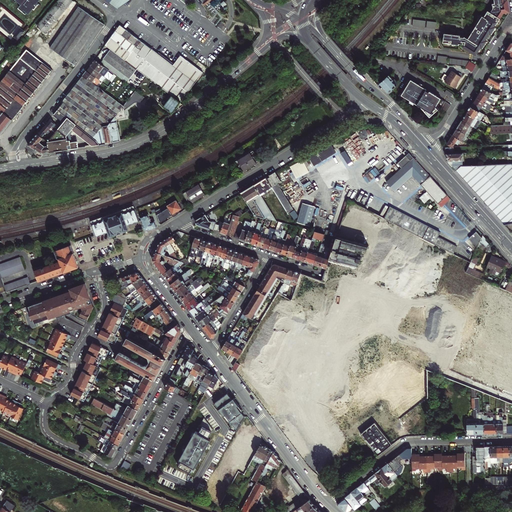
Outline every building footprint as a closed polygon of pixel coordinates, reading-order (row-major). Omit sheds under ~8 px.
[(35,5),(38,1),(39,2),(40,0),(11,0),(14,2),(14,3),(19,7),(17,10),(20,13),(21,12),(24,15),(26,16),(31,10),(32,11),(34,8),(35,8),(33,7),(35,5)] [(72,1),(71,0),(58,0),(37,26),(46,33),(72,1)] [(105,0),(117,9),(124,0),(105,0)] [(124,0),(117,9),(122,12),(131,0),(124,0)] [(494,0),(494,3),(492,3),(493,8),(490,12),(488,11),(484,17),(480,15),(474,25),(476,26),(473,30),(472,32),(468,39),(464,37),(464,38),(460,37),(460,35),(444,33),(443,43),(459,45),(459,43),(465,44),(464,46),(470,50),(473,52),(475,53),(480,46),(483,48),(485,44),(487,41),(484,39),(485,38),(487,34),(488,32),(491,34),(495,27),(493,26),(495,24),(496,25),(497,22),(500,19),(500,18),(499,17),(503,12),(508,11),(508,10),(506,0),(505,0),(506,0),(505,0),(494,0)] [(79,6),(50,48),(76,66),(104,24),(79,6)] [(420,20),(408,19),(407,26),(420,27),(420,20)] [(120,24),(115,31),(136,47),(136,46),(122,35),(127,30),(120,24)] [(20,29),(13,37),(17,40),(23,32),(20,29)] [(136,46),(136,47),(127,60),(137,68),(152,49),(127,30),(122,35),(136,46)] [(126,61),(127,60),(136,47),(115,31),(110,39),(105,45),(110,49),(126,61)] [(499,60),(502,60),(511,58),(511,42),(511,43),(499,60)] [(153,48),(152,49),(174,65),(175,64),(153,48)] [(27,49),(0,82),(0,134),(0,135),(3,131),(53,70),(27,49)] [(124,74),(131,65),(126,61),(110,49),(107,54),(103,58),(124,74)] [(174,65),(152,49),(137,68),(137,69),(146,76),(154,82),(161,87),(172,96),(181,102),(192,87),(194,85),(198,79),(203,73),(181,56),(175,64),(174,65)] [(103,58),(100,63),(109,70),(114,74),(117,76),(120,79),(124,74),(103,58)] [(90,66),(104,76),(109,70),(95,60),(93,63),(90,66)] [(126,61),(131,65),(137,69),(137,68),(127,60),(126,61)] [(88,68),(87,70),(100,80),(102,82),(106,78),(104,76),(90,66),(88,68)] [(100,80),(87,70),(85,73),(83,75),(96,85),(100,80)] [(461,77),(452,71),(445,82),(455,89),(457,85),(456,85),(458,82),(461,77)] [(389,74),(388,75),(380,83),(384,88),(388,93),(390,91),(394,87),(397,84),(395,81),(394,81),(395,80),(389,74)] [(58,110),(94,139),(98,142),(99,145),(103,144),(105,143),(112,142),(109,125),(123,106),(105,92),(101,89),(96,85),(83,75),(63,101),(64,102),(58,110)] [(487,80),(486,83),(492,86),(497,89),(500,89),(500,83),(499,83),(495,81),(489,77),(487,80)] [(425,90),(426,89),(423,87),(424,85),(420,82),(419,84),(411,79),(410,80),(409,78),(406,83),(408,84),(404,90),(402,89),(398,95),(404,99),(405,97),(409,100),(408,102),(413,105),(414,103),(416,104),(418,105),(417,106),(419,107),(419,106),(420,106),(429,117),(437,110),(439,112),(441,108),(438,106),(442,99),(429,91),(428,92),(425,90)] [(500,89),(503,89),(511,88),(511,81),(501,82),(500,83),(500,89)] [(161,87),(154,82),(150,87),(157,93),(161,87)] [(482,88),(489,92),(492,86),(486,83),(482,88)] [(495,95),(489,92),(482,88),(481,90),(479,93),(492,100),(495,101),(497,101),(498,95),(495,95)] [(135,90),(123,106),(109,125),(112,142),(116,141),(121,140),(116,120),(133,116),(131,113),(130,110),(131,108),(132,106),(133,104),(135,103),(137,102),(140,102),(142,103),(144,97),(135,90)] [(492,100),(479,93),(478,95),(476,98),(485,103),(487,101),(490,103),(492,100)] [(161,94),(160,95),(177,108),(179,105),(181,102),(172,96),(169,100),(161,94)] [(177,108),(160,95),(159,96),(164,99),(167,102),(164,107),(172,113),(173,112),(177,108)] [(489,105),(485,103),(476,98),(475,100),(473,102),(481,107),(489,111),(492,106),(489,105)] [(472,105),(471,107),(478,111),(481,107),(473,102),(472,105)] [(469,110),(467,113),(479,120),(483,114),(478,111),(471,107),(469,110)] [(56,132),(52,137),(48,142),(50,152),(74,148),(79,148),(78,141),(72,142),(67,129),(68,127),(92,146),(99,145),(98,142),(94,139),(58,110),(53,114),(63,123),(60,127),(56,132)] [(479,120),(467,113),(464,117),(462,120),(471,125),(473,126),(477,128),(481,121),(479,120)] [(46,123),(56,132),(60,127),(50,119),(48,121),(46,123)] [(467,131),(471,125),(462,120),(459,125),(457,129),(465,133),(468,135),(469,133),(467,131)] [(42,128),(52,137),(56,132),(46,123),(44,126),(42,128)] [(511,124),(511,125),(490,126),(490,134),(511,132),(511,124)] [(279,144),(295,132),(291,127),(275,139),(279,144)] [(43,138),(48,142),(52,137),(42,128),(40,131),(38,133),(43,138)] [(455,132),(453,135),(461,139),(464,141),(466,139),(463,137),(465,133),(457,129),(455,132)] [(34,149),(40,142),(43,138),(38,133),(35,137),(28,145),(32,147),(34,149)] [(461,139),(453,135),(450,140),(447,144),(452,147),(455,142),(458,144),(461,139)] [(50,152),(48,142),(44,142),(44,143),(42,143),(40,142),(34,149),(41,153),(43,153),(50,152)] [(320,150),(309,157),(314,165),(336,152),(331,144),(320,150)] [(246,170),(250,167),(256,164),(260,161),(252,149),(233,161),(241,173),(246,170)] [(463,166),(463,153),(454,153),(446,153),(447,157),(448,163),(456,171),(461,166),(463,166)] [(413,158),(410,160),(406,156),(398,163),(402,168),(387,182),(395,191),(413,175),(427,191),(435,200),(441,207),(450,198),(440,187),(431,177),(413,158)] [(309,172),(303,160),(290,167),(293,172),(290,174),(294,180),(309,172)] [(504,225),(511,223),(511,163),(463,166),(461,166),(456,171),(504,225)] [(272,187),(289,215),(291,214),(289,212),(293,209),(281,189),(282,188),(281,187),(278,183),(281,181),(275,172),(271,174),(266,177),(272,187)] [(260,194),(272,187),(266,177),(261,181),(254,185),(260,194)] [(195,201),(199,198),(204,196),(208,193),(201,181),(182,192),(189,204),(195,201)] [(276,221),(260,194),(254,185),(248,188),(241,193),(255,214),(254,215),(276,221)] [(435,200),(427,191),(419,198),(424,204),(430,198),(433,202),(435,200)] [(178,199),(167,206),(168,208),(174,217),(177,215),(178,214),(177,212),(183,208),(178,199)] [(334,236),(337,237),(350,200),(347,199),(334,236)] [(302,203),(297,223),(309,226),(314,206),(302,203)] [(133,205),(91,221),(92,225),(104,220),(109,218),(113,217),(117,215),(122,213),(122,214),(135,209),(133,205)] [(385,218),(417,235),(454,253),(458,246),(439,236),(441,232),(391,207),(385,218)] [(170,219),(174,217),(168,208),(162,212),(160,209),(156,211),(160,223),(169,217),(170,219)] [(92,225),(95,234),(96,237),(109,232),(110,236),(115,234),(119,232),(123,231),(128,230),(126,226),(139,221),(135,209),(122,214),(122,213),(117,215),(113,217),(109,218),(104,220),(95,223),(92,225)] [(233,214),(230,224),(226,234),(230,236),(232,236),(233,234),(239,216),(233,214)] [(145,230),(153,229),(154,228),(157,227),(155,222),(152,222),(150,216),(149,216),(148,215),(140,217),(145,230)] [(206,215),(205,215),(202,217),(196,220),(196,224),(214,230),(216,222),(213,221),(213,222),(209,220),(208,218),(209,217),(208,215),(206,215)] [(240,236),(239,239),(242,240),(245,241),(252,223),(245,221),(240,236)] [(252,223),(245,241),(249,242),(251,243),(255,232),(252,231),(255,222),(252,221),(252,223)] [(224,222),(221,232),(223,233),(226,234),(230,224),(224,222)] [(255,232),(251,243),(255,244),(257,245),(263,227),(260,226),(261,224),(258,223),(255,232)] [(272,250),(275,251),(282,230),(283,228),(277,226),(274,234),(274,236),(269,249),(272,250)] [(266,228),(263,227),(257,245),(260,246),(263,247),(268,234),(264,232),(266,228)] [(269,249),(274,236),(270,234),(271,233),(273,227),(272,227),(270,227),(269,229),(268,234),(263,247),(266,248),(269,249)] [(282,230),(275,251),(278,252),(281,253),(286,240),(282,239),(285,231),(282,230)] [(316,238),(322,241),(325,234),(317,232),(315,231),(311,242),(305,261),(310,263),(314,264),(318,255),(311,252),(316,238)] [(480,242),(482,237),(476,231),(469,238),(478,247),(480,242)] [(284,254),(287,255),(291,244),(292,242),(294,236),(288,234),(286,240),(281,253),(284,254)] [(156,252),(161,254),(162,251),(164,252),(165,248),(167,247),(168,249),(167,249),(170,253),(169,256),(180,260),(183,262),(187,264),(188,262),(180,247),(176,241),(173,235),(161,242),(159,243),(156,252)] [(291,244),(287,255),(290,256),(293,257),(298,244),(300,237),(296,235),(294,242),(293,245),(291,244)] [(300,245),(298,244),(293,257),(295,258),(299,259),(303,247),(306,236),(303,235),(300,245)] [(195,252),(198,253),(202,239),(199,238),(195,237),(193,243),(189,256),(193,257),(195,252)] [(202,239),(198,253),(197,255),(200,256),(197,265),(200,265),(203,254),(208,241),(205,240),(202,239)] [(211,242),(208,241),(203,254),(206,255),(204,260),(207,261),(213,243),(211,242)] [(303,247),(299,259),(302,260),(305,261),(311,242),(309,242),(309,244),(307,243),(306,248),(303,247)] [(389,251),(386,259),(417,273),(424,257),(391,242),(387,250),(389,251)] [(213,243),(207,261),(213,263),(214,258),(219,245),(216,244),(213,243)] [(318,255),(314,264),(317,265),(320,267),(326,251),(323,250),(324,245),(321,244),(318,255)] [(37,276),(39,281),(41,280),(56,275),(74,268),(79,267),(71,245),(54,251),(57,259),(59,258),(60,261),(44,267),(43,265),(34,269),(35,272),(37,276)] [(221,246),(219,245),(214,258),(217,259),(216,263),(217,263),(217,264),(218,265),(220,260),(224,247),(221,246)] [(326,268),(329,260),(334,247),(330,246),(329,250),(328,251),(326,251),(320,267),(323,268),(326,268)] [(227,248),(224,247),(220,260),(222,261),(221,265),(222,265),(222,266),(223,267),(225,262),(229,249),(227,248)] [(229,268),(235,251),(232,250),(229,249),(225,262),(228,263),(226,268),(228,269),(229,268)] [(234,270),(237,262),(240,252),(238,251),(235,251),(229,268),(234,270)] [(169,256),(161,254),(156,252),(153,258),(153,260),(154,262),(163,274),(168,270),(165,266),(166,265),(165,264),(164,264),(163,264),(167,261),(173,263),(174,265),(180,260),(169,256)] [(243,253),(240,252),(237,262),(239,263),(237,269),(240,270),(242,264),(246,254),(243,253)] [(248,255),(246,254),(242,264),(245,264),(242,271),(245,272),(246,271),(246,269),(248,266),(251,256),(248,255)] [(492,268),(501,272),(506,261),(498,258),(492,255),(487,266),(492,268)] [(254,257),(251,256),(248,266),(251,267),(256,258),(254,257)] [(482,279),(484,274),(478,271),(474,269),(479,258),(474,256),(471,262),(469,268),(467,272),(482,279)] [(20,257),(0,264),(0,274),(1,278),(24,270),(20,257)] [(251,267),(249,270),(246,274),(245,273),(244,276),(246,277),(247,274),(251,276),(254,271),(260,262),(259,259),(256,258),(251,267)] [(469,268),(471,262),(464,258),(461,264),(469,268)] [(409,297),(430,305),(446,268),(440,266),(442,262),(436,259),(434,264),(430,263),(428,267),(430,268),(429,272),(422,269),(420,275),(416,273),(409,289),(411,290),(409,297)] [(165,277),(167,279),(178,270),(176,268),(183,262),(180,260),(174,265),(168,270),(163,274),(165,277)] [(173,287),(175,290),(184,283),(182,280),(183,279),(191,273),(190,272),(191,271),(193,272),(196,269),(197,265),(194,264),(193,266),(183,274),(170,284),(173,287)] [(285,279),(289,269),(287,268),(281,266),(275,264),(272,265),(268,272),(265,277),(262,281),(259,286),(256,291),(254,296),(250,301),(248,306),(244,311),(243,313),(249,316),(253,319),(256,314),(255,313),(257,309),(260,304),(263,299),(266,294),(269,289),(272,284),(275,280),(278,275),(279,276),(285,279)] [(170,284),(183,274),(180,269),(178,270),(167,279),(168,281),(170,284)] [(292,270),(289,269),(285,279),(284,283),(283,284),(278,292),(282,294),(284,288),(285,287),(287,284),(290,285),(290,284),(294,271),(292,270)] [(294,271),(290,284),(293,285),(293,287),(292,290),(292,292),(294,293),(300,273),(297,272),(294,271)] [(127,287),(128,286),(141,276),(140,274),(138,273),(137,272),(136,272),(119,278),(121,282),(123,280),(126,283),(123,285),(122,286),(124,289),(127,287)] [(130,289),(129,290),(131,292),(132,291),(133,292),(145,282),(143,279),(141,276),(128,286),(130,289)] [(178,294),(181,298),(190,292),(201,285),(199,282),(202,280),(200,276),(193,282),(191,278),(185,282),(184,283),(175,290),(178,294)] [(27,277),(4,285),(7,293),(30,285),(27,277)] [(508,283),(497,278),(495,285),(506,289),(508,283)] [(234,280),(231,286),(241,292),(243,289),(245,286),(241,284),(236,281),(234,280)] [(222,283),(221,286),(238,297),(240,294),(241,292),(231,286),(223,281),(222,283)] [(145,282),(133,292),(126,298),(124,299),(126,299),(127,300),(133,295),(135,298),(138,297),(150,288),(147,285),(145,282)] [(183,301),(185,304),(200,293),(207,287),(210,285),(208,283),(202,287),(201,285),(190,292),(181,298),(183,301)] [(43,301),(37,303),(29,306),(31,310),(29,311),(32,320),(34,319),(36,323),(57,315),(71,310),(79,307),(82,306),(83,310),(80,315),(83,317),(88,319),(94,307),(93,306),(90,305),(88,298),(90,297),(91,297),(87,286),(84,287),(84,286),(83,287),(82,284),(71,288),(72,291),(68,292),(58,296),(51,298),(43,301)] [(224,292),(223,295),(235,302),(237,300),(238,297),(221,286),(219,285),(217,288),(224,292)] [(140,303),(154,293),(151,290),(150,288),(138,297),(140,300),(139,301),(140,303)] [(147,306),(149,305),(158,298),(156,295),(154,293),(140,303),(132,309),(131,310),(134,312),(145,303),(147,306)] [(190,310),(208,296),(206,294),(202,297),(200,293),(185,304),(188,307),(190,310)] [(118,295),(116,295),(113,297),(113,301),(114,302),(123,306),(126,299),(124,299),(118,295)] [(193,313),(195,316),(209,305),(206,302),(207,302),(211,298),(209,295),(208,296),(190,310),(193,313)] [(218,307),(219,306),(223,303),(232,308),(233,305),(235,302),(223,295),(222,295),(214,302),(215,304),(218,307)] [(152,310),(161,303),(159,300),(158,298),(149,305),(152,310)] [(123,306),(114,302),(112,307),(111,309),(115,311),(118,312),(116,316),(113,314),(110,312),(108,316),(106,319),(105,322),(103,326),(107,328),(110,329),(108,332),(105,331),(102,329),(101,331),(99,334),(98,336),(115,344),(118,337),(115,336),(128,309),(127,308),(123,306)] [(197,319),(199,321),(207,315),(211,312),(209,309),(212,307),(210,306),(212,305),(212,306),(215,304),(214,302),(209,305),(195,316),(197,319)] [(163,305),(161,303),(152,310),(147,314),(149,317),(155,312),(157,315),(166,308),(163,305)] [(223,309),(225,310),(229,312),(231,310),(232,308),(223,303),(219,306),(223,309)] [(80,310),(72,312),(74,315),(87,322),(87,321),(84,320),(83,317),(80,315),(83,310),(82,306),(79,307),(80,310)] [(166,324),(159,330),(161,331),(162,332),(175,321),(170,315),(166,308),(157,315),(150,320),(151,322),(158,317),(159,318),(160,318),(162,320),(162,319),(166,324)] [(201,324),(203,327),(225,310),(223,309),(219,312),(218,311),(214,315),(213,314),(209,318),(207,315),(199,321),(201,324)] [(214,338),(220,328),(217,324),(215,326),(213,323),(222,316),(225,318),(229,312),(225,310),(203,327),(207,332),(211,338),(214,338)] [(383,330),(343,311),(339,319),(379,337),(383,330)] [(159,330),(148,324),(146,323),(140,319),(136,317),(135,319),(136,320),(134,325),(134,326),(137,327),(152,336),(154,331),(160,334),(161,331),(159,330)] [(175,321),(162,332),(165,333),(178,324),(176,323),(175,321)] [(165,333),(162,332),(161,331),(160,334),(163,336),(163,337),(164,338),(165,337),(175,342),(181,332),(181,329),(179,327),(178,324),(165,333)] [(57,329),(53,336),(65,342),(66,340),(67,338),(69,339),(71,336),(57,329)] [(227,352),(239,333),(239,332),(237,331),(236,333),(232,331),(222,348),(225,350),(227,352)] [(230,353),(233,355),(240,343),(246,332),(243,331),(241,334),(239,333),(227,352),(230,353)] [(131,332),(128,337),(133,340),(134,337),(135,338),(137,335),(133,333),(131,332)] [(358,332),(343,364),(345,365),(352,373),(350,378),(353,376),(358,376),(352,377),(353,381),(355,384),(354,388),(367,375),(365,374),(369,367),(376,371),(378,368),(379,369),(383,368),(384,363),(377,362),(376,360),(374,360),(378,352),(379,352),(378,357),(383,360),(388,359),(389,353),(387,352),(380,351),(381,343),(358,332)] [(53,336),(50,344),(61,349),(64,351),(66,347),(63,346),(64,344),(65,342),(53,336)] [(128,337),(124,343),(149,357),(150,361),(148,365),(144,366),(119,352),(116,358),(132,367),(155,380),(159,373),(166,359),(150,350),(133,340),(128,337)] [(165,337),(164,338),(165,338),(163,342),(172,348),(174,345),(175,342),(165,337)] [(238,358),(250,338),(249,337),(246,342),(245,341),(243,344),(240,343),(233,355),(236,357),(238,358)] [(158,339),(155,345),(169,353),(171,350),(172,348),(163,342),(158,339)] [(397,343),(396,342),(395,344),(403,349),(406,345),(399,340),(397,343)] [(106,357),(109,350),(95,344),(92,343),(90,348),(89,350),(93,351),(96,353),(94,356),(91,354),(89,354),(88,353),(87,354),(85,358),(84,360),(87,361),(86,363),(85,366),(84,368),(86,369),(87,370),(90,371),(89,374),(86,373),(85,372),(82,371),(82,372),(80,376),(79,378),(79,379),(77,382),(76,385),(79,386),(82,388),(81,391),(78,390),(74,388),(74,389),(72,393),(71,395),(80,399),(80,400),(84,401),(88,393),(92,384),(93,385),(102,366),(99,365),(103,356),(106,357)] [(50,344),(47,352),(61,358),(63,355),(60,353),(60,352),(61,349),(50,344)] [(169,353),(155,345),(153,344),(150,350),(166,359),(168,356),(169,353)] [(188,346),(178,363),(182,365),(177,373),(180,375),(186,365),(192,354),(194,350),(191,347),(188,346)] [(371,384),(383,392),(406,374),(407,369),(412,370),(416,364),(430,367),(431,364),(433,365),(437,359),(418,347),(414,350),(413,354),(411,357),(413,357),(410,360),(411,361),(401,358),(396,351),(394,351),(396,354),(394,356),(391,367),(387,366),(386,371),(384,373),(380,372),(378,376),(375,372),(371,375),(377,376),(376,380),(371,384)] [(192,354),(186,365),(188,367),(186,372),(189,374),(196,361),(198,357),(196,356),(196,355),(195,355),(193,353),(192,354)] [(0,362),(0,371),(2,368),(3,369),(6,370),(7,368),(11,359),(3,355),(0,362)] [(11,359),(7,368),(9,369),(10,370),(9,372),(13,373),(19,360),(12,356),(11,359)] [(47,358),(43,366),(55,371),(56,369),(57,367),(60,369),(61,365),(47,358)] [(19,360),(13,373),(16,375),(17,373),(19,373),(21,375),(27,363),(19,360)] [(196,361),(189,374),(182,386),(186,388),(191,378),(194,380),(198,374),(203,365),(200,363),(196,361)] [(206,367),(203,365),(198,374),(194,380),(198,382),(196,384),(200,387),(208,372),(210,369),(206,367)] [(43,366),(40,373),(52,379),(52,377),(53,375),(56,376),(58,373),(55,371),(43,366)] [(139,377),(138,379),(151,386),(153,383),(155,380),(132,367),(130,370),(133,371),(132,372),(139,377)] [(35,371),(31,378),(42,383),(42,382),(43,380),(44,380),(50,383),(52,379),(40,373),(35,371)] [(211,374),(208,372),(200,387),(197,390),(200,392),(203,387),(204,386),(207,388),(208,385),(214,375),(211,374)] [(217,376),(215,373),(214,375),(208,385),(210,386),(213,388),(218,378),(217,376)] [(134,385),(148,392),(149,389),(151,386),(138,379),(137,379),(131,375),(129,378),(136,382),(134,385)] [(170,390),(178,394),(181,389),(174,386),(168,382),(166,384),(165,387),(170,390)] [(123,387),(131,391),(144,399),(146,396),(148,392),(134,385),(132,388),(126,384),(125,386),(123,386),(123,387)] [(475,408),(475,395),(475,393),(475,389),(472,387),(472,408),(474,408),(474,419),(467,419),(467,420),(466,421),(466,422),(467,422),(467,434),(472,434),(477,434),(477,408),(475,408)] [(143,401),(144,399),(131,391),(130,394),(121,390),(119,393),(128,397),(141,405),(143,401)] [(236,402),(229,393),(225,396),(216,403),(236,431),(245,414),(236,402)] [(6,397),(3,395),(0,401),(0,409),(4,412),(9,401),(7,399),(5,399),(6,397)] [(141,405),(128,397),(127,400),(117,395),(115,397),(128,405),(138,410),(140,407),(141,405)] [(339,405),(339,395),(327,395),(327,406),(327,418),(332,418),(333,410),(337,410),(337,405),(339,405)] [(477,395),(475,395),(475,408),(477,408),(477,434),(480,434),(484,434),(484,420),(484,416),(484,414),(478,414),(478,413),(481,412),(480,398),(477,398),(477,395)] [(409,403),(407,401),(402,405),(404,407),(403,408),(405,411),(416,402),(414,398),(409,403)] [(94,399),(91,404),(94,406),(101,410),(102,409),(104,404),(94,399)] [(11,417),(18,402),(14,400),(13,403),(11,402),(9,401),(4,412),(3,413),(11,417)] [(21,403),(18,402),(11,417),(18,420),(24,408),(22,407),(20,406),(21,403)] [(136,414),(138,410),(128,405),(126,408),(116,403),(113,409),(133,419),(136,414)] [(102,409),(109,413),(119,419),(119,420),(117,422),(128,428),(130,424),(133,419),(113,409),(104,404),(102,409)] [(503,434),(507,434),(511,433),(511,427),(507,428),(507,419),(503,419),(503,412),(500,412),(500,415),(497,415),(497,420),(497,434),(503,434)] [(76,415),(74,420),(81,424),(83,419),(76,415)] [(200,434),(196,432),(180,461),(195,469),(206,450),(212,440),(209,439),(214,429),(205,417),(201,425),(204,426),(200,434)] [(280,423),(317,480),(323,480),(324,470),(312,452),(323,445),(324,432),(329,429),(332,430),(332,438),(338,442),(341,437),(352,444),(357,437),(365,449),(371,445),(376,453),(397,440),(385,421),(353,420),(352,426),(356,428),(357,427),(359,431),(357,435),(348,430),(348,421),(341,421),(339,425),(330,424),(332,421),(281,419),(280,423)] [(114,421),(111,426),(125,434),(127,431),(128,428),(117,422),(114,421)] [(111,426),(104,422),(101,428),(105,430),(107,427),(109,429),(111,426)] [(111,426),(109,429),(107,427),(105,430),(107,432),(122,440),(123,437),(125,434),(111,426)] [(120,443),(122,440),(107,432),(106,434),(104,433),(102,436),(119,445),(120,443)] [(97,437),(96,438),(104,443),(116,450),(117,447),(119,445),(102,436),(101,435),(99,438),(97,437)] [(102,450),(101,451),(112,457),(114,453),(116,450),(104,443),(101,449),(102,450)] [(266,446),(260,443),(252,459),(260,462),(259,463),(260,464),(252,479),(257,482),(260,477),(274,451),(273,451),(266,446)] [(472,462),(476,462),(480,462),(484,461),(484,447),(481,447),(476,447),(476,456),(472,456),(472,462)] [(411,448),(407,448),(398,456),(388,463),(395,472),(398,469),(402,465),(401,464),(402,463),(401,462),(400,462),(399,461),(406,455),(408,457),(412,455),(412,454),(411,453),(411,448)] [(277,456),(274,451),(260,477),(262,478),(263,477),(265,476),(268,471),(267,469),(268,468),(271,470),(274,467),(277,468),(281,461),(277,456)] [(131,464),(124,461),(121,468),(127,471),(131,464)] [(165,462),(156,481),(177,491),(186,472),(165,462)] [(357,487),(362,494),(372,486),(370,484),(374,480),(377,485),(382,481),(385,486),(398,476),(395,472),(388,463),(373,475),(357,487)] [(283,511),(293,511),(310,499),(292,475),(288,470),(283,474),(292,487),(300,498),(283,511)] [(223,481),(211,474),(204,488),(213,493),(215,490),(221,493),(223,489),(219,487),(223,481)] [(252,511),(266,486),(257,482),(241,511),(243,511),(252,511)] [(283,511),(300,498),(292,487),(290,489),(296,498),(278,511),(283,511)] [(345,498),(354,510),(367,500),(362,494),(357,487),(351,493),(345,498)] [(342,510),(344,511),(351,511),(354,510),(345,498),(338,503),(338,505),(342,510)] [(372,498),(368,501),(375,509),(378,506),(372,498)] [(306,511),(314,505),(312,502),(310,499),(293,511),(306,511)] [(0,510),(0,511),(10,511),(14,506),(7,501),(2,507),(0,510)]
